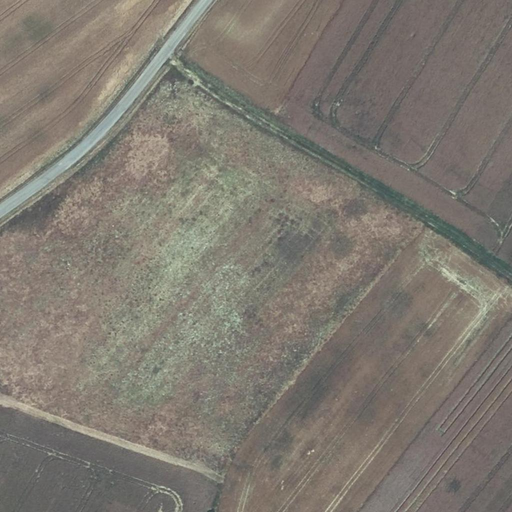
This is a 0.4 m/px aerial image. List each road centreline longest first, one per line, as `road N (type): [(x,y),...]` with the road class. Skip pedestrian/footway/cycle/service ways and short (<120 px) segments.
road 1 (track): [(167,50),(198,79),(511,274)]
road 2 (unclassified): [(206,0),(95,138),(0,211)]
